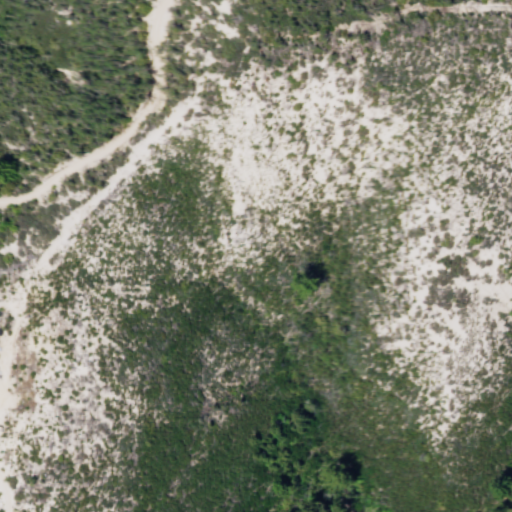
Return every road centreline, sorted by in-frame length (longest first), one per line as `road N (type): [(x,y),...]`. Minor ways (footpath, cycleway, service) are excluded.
road 1 (track): [(9,511),(0,486),(19,378),(23,290),(201,103),(201,80),(246,80),(285,33),(339,44),(413,7),(511,9)]
road 2 (track): [(159,0),(152,44),(157,91),(128,131),(26,201),(0,202)]
